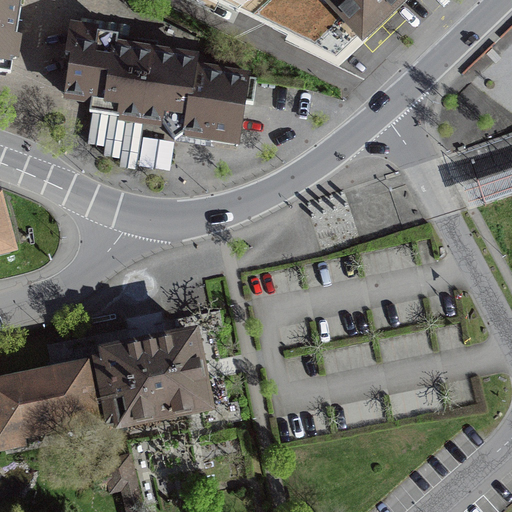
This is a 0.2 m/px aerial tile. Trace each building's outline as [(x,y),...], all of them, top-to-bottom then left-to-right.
[(0,0),(0,75),(9,77),(23,0),(0,0)] [(363,34),(329,0),(326,0),(325,1),(323,0),(214,0),(336,60),(363,34)] [(398,0),(329,0),(363,34),(398,0)] [(146,122),(158,56),(155,44),(76,33),(66,99),(91,103),(90,144),(139,146),(146,122)] [(158,56),(146,122),(209,134),(242,139),(256,82),(196,74),(196,62),(158,56)] [(0,254),(12,251),(0,208),(0,254)] [(60,383),(0,394),(0,452),(207,411),(193,337),(57,364),(60,383)] [(143,511),(129,454),(99,461),(107,491),(119,488),(125,511),(143,511)]
